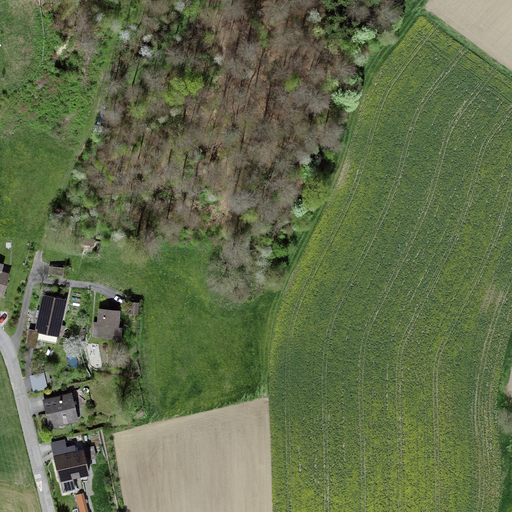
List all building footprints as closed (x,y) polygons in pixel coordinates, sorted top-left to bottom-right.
[(0,293),(7,296),(13,273),(5,271),(7,263),(0,261),(0,293)] [(64,267),(49,266),(49,274),(63,276),(64,267)] [(38,332),(58,336),(66,300),(44,295),(36,331),(30,330),(27,345),(35,346),(38,332)] [(119,311),(100,309),(97,336),(120,338),(121,328),(118,328),(119,311)] [(43,366),(29,369),(33,385),(46,382),(43,366)] [(51,425),(76,419),(70,395),(45,401),(51,425)] [(63,476),(91,470),(87,451),(59,456),(63,476)] [(87,511),(83,493),(77,495),(81,511),(87,511)]
